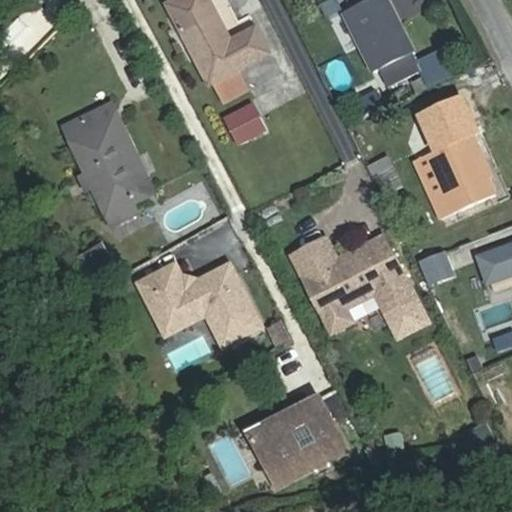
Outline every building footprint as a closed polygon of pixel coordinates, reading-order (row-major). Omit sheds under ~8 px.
[(181,0),(170,6),(212,83),(236,70),(270,53),(258,30),(232,42),(208,0),(181,0)] [(389,0),(375,0),(348,14),(379,73),(417,53),(389,0)] [(421,64),(432,87),(457,76),(446,53),(421,64)] [(212,83),(222,102),(246,89),(236,70),(212,83)] [(439,89),(446,108),(474,96),(467,78),(439,89)] [(225,118),(241,146),(271,131),(255,103),(225,118)] [(112,109),(107,111),(114,125),(110,127),(144,197),(153,193),(112,109)] [(136,202),(144,197),(110,127),(114,125),(107,111),(67,129),(109,214),(110,215),(136,202)] [(476,137),(472,139),(490,179),(494,177),(476,137)] [(472,139),(418,163),(444,221),(498,197),(490,179),(472,139)] [(110,215),(109,214),(115,227),(141,214),(136,202),(110,215)] [(328,239),(295,256),(327,319),(347,309),(378,294),(389,315),(419,301),(387,237),(364,249),(367,255),(343,268),(340,261),(328,239)] [(116,266),(103,245),(73,262),(85,284),(103,274),(116,266)] [(511,247),(483,258),(492,283),(511,275),(511,247)] [(364,249),(340,261),(343,268),(367,255),(364,249)] [(457,267),(451,250),(417,263),(424,279),(457,267)] [(177,265),(141,285),(161,323),(187,309),(194,322),(208,316),(225,348),(264,328),(231,266),(189,288),(177,265)] [(109,284),(103,274),(85,284),(91,294),(102,288),(109,284)] [(125,292),(118,280),(109,284),(102,288),(109,301),(125,292)] [(91,294),(98,306),(109,301),(102,288),(91,294)] [(187,309),(161,323),(168,336),(194,322),(187,309)] [(334,333),(354,323),(347,309),(327,319),(334,333)] [(285,323),(271,330),(280,348),(294,341),(285,323)] [(250,436),(276,489),(349,451),(322,398),(250,436)] [(485,425),(465,435),(475,454),(494,444),(485,425)] [(386,435),(389,453),(406,449),(403,432),(386,435)]
